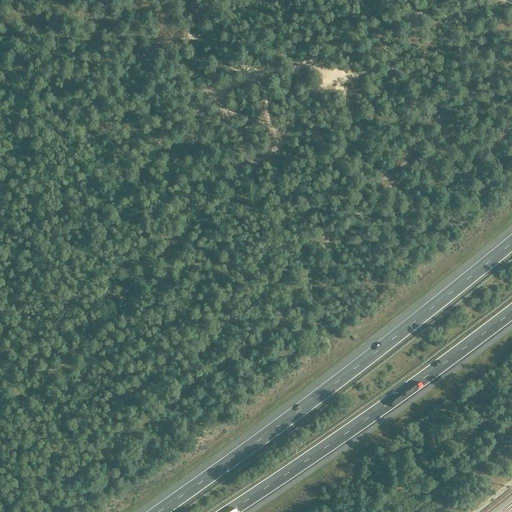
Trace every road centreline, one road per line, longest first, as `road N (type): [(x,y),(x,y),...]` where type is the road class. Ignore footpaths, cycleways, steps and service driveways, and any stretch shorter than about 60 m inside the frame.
road 1 (motorway): [(511,242),(156,511)]
road 2 (motorway): [(231,511),(511,313)]
